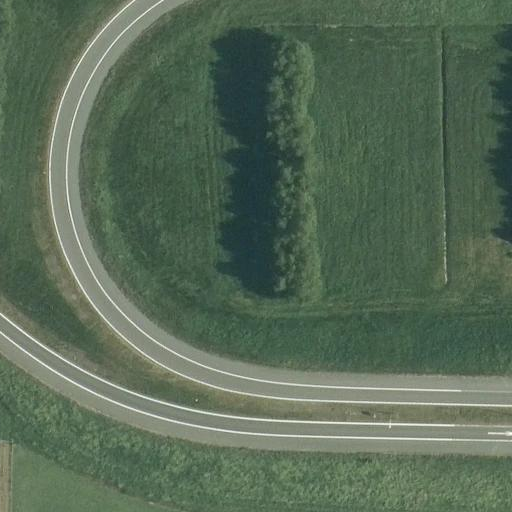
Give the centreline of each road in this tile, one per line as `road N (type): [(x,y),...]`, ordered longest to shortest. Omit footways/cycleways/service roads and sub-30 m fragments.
road 1 (motorway): [(511,399),(218,383),(143,345),(114,319),(65,240),(56,153),(82,73),(103,40),(148,0)]
road 2 (motorway): [(0,326),(97,389),(202,424),(511,435)]
